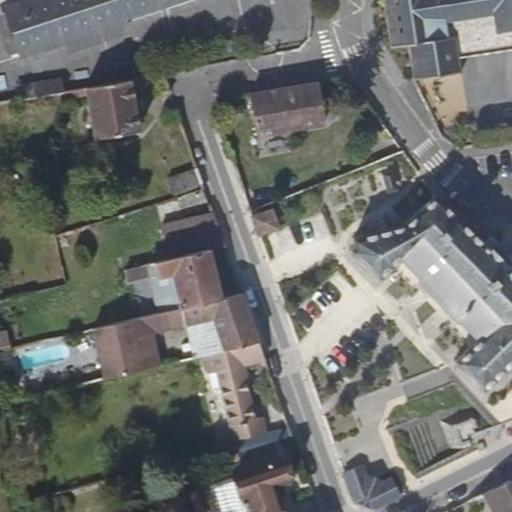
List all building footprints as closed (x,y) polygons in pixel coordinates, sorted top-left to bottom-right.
[(28,0),(4,9),(20,55),(125,22),(124,18),(178,0),(28,0)] [(511,0),(384,0),(389,45),(410,42),(414,74),(412,76),(413,78),(458,73),(459,69),(457,69),(457,59),(454,39),(502,32),(511,31),(511,0)] [(511,31),(502,32),(454,39),(457,59),(511,51),(511,31)] [(135,132),(126,82),(83,90),(84,97),(92,140),(135,132)] [(14,92),(16,101),(41,97),(56,95),(60,94),(58,84),(14,92)] [(317,102),(314,85),(278,90),(284,132),(321,127),(319,112),(329,110),(328,101),(317,102)] [(84,97),(83,90),(67,93),(69,100),(84,97)] [(278,90),(249,95),(256,137),(284,132),(278,90)] [(57,104),(56,95),(41,97),(43,106),(57,104)] [(396,163),(406,159),(400,151),(391,155),(396,163)] [(199,184),(195,170),(165,179),(169,193),(199,184)] [(256,194),(260,206),(272,201),(268,189),(256,194)] [(242,197),(247,211),(260,206),(256,194),(242,197)] [(481,391),(511,360),(511,275),(507,270),(511,265),(511,259),(488,236),(480,243),(434,197),(401,227),(350,240),(350,245),(347,251),(374,279),(397,257),(418,278),(417,279),(427,290),(426,292),(441,308),(442,306),(454,319),(456,318),(476,339),(454,361),(481,391)] [(250,220),(256,237),(276,228),(269,212),(250,220)] [(223,247),(211,216),(205,218),(207,227),(194,231),(193,229),(162,237),(167,260),(147,265),(149,274),(150,278),(156,276),(171,274),(180,309),(217,299),(206,251),(223,247)] [(149,274),(147,265),(122,271),(124,280),(149,274)] [(156,276),(164,312),(180,309),(171,274),(156,276)] [(115,325),(90,331),(102,380),(143,370),(137,337),(153,334),(159,332),(158,329),(183,322),(184,326),(213,320),(219,350),(257,342),(239,295),(217,299),(180,309),(164,312),(115,325)] [(201,356),(219,350),(213,320),(184,326),(192,358),(201,356)] [(5,331),(0,331),(0,351),(10,349),(5,331)] [(137,337),(143,370),(160,366),(153,334),(137,337)] [(263,358),(257,342),(219,350),(201,356),(205,373),(207,372),(242,363),(263,358)] [(217,384),(232,438),(256,435),(265,432),(260,415),(255,416),(242,363),(207,372),(210,380),(217,384)] [(469,407),(446,420),(460,443),(482,429),(469,407)] [(197,450),(199,458),(290,435),(288,426),(265,432),(256,435),(232,438),(233,441),(197,450)] [(499,432),(506,444),(511,440),(511,439),(505,428),(499,432)] [(280,511),(272,485),(284,480),(278,460),(231,475),(238,497),(241,496),(245,511),(280,511)] [(372,511),(401,497),(392,478),(384,481),(363,473),(360,465),(340,472),(351,503),(372,511)] [(511,511),(511,479),(487,492),(489,498),(495,511),(511,511)] [(489,498),(487,492),(471,500),(474,506),(482,501),(489,498)] [(495,511),(489,498),(482,501),(488,511),(495,511)]
